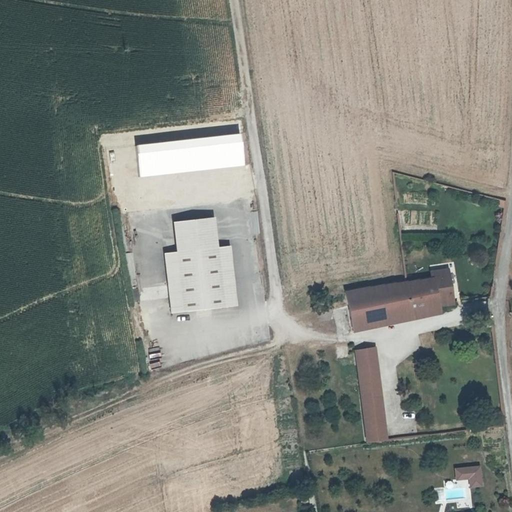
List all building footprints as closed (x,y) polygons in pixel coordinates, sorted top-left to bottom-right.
[(167,223),(170,252),(212,248),(209,218),(167,223)] [(225,247),(212,248),(218,293),(231,292),(225,247)] [(212,248),(170,252),(178,312),(233,307),(231,292),(218,293),(212,248)] [(170,252),(158,254),(166,314),(178,312),(170,252)] [(356,326),(455,307),(447,269),(430,273),(432,282),(351,298),(356,326)] [(356,349),(368,441),(387,438),(375,346),(356,349)] [(480,465),(454,468),(455,479),(468,477),(469,488),(482,486),(480,465)]
